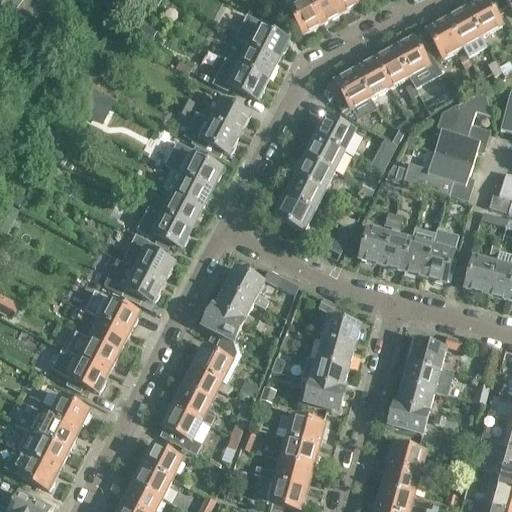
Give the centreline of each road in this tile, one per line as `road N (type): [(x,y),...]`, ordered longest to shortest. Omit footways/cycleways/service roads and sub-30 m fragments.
road 1 (residential): [(222,228),(301,82),(326,59),(437,0)]
road 2 (residential): [(81,511),(222,228)]
road 3 (residential): [(341,511),(397,306)]
road 4 (residential): [(397,306),(350,293),(222,228)]
